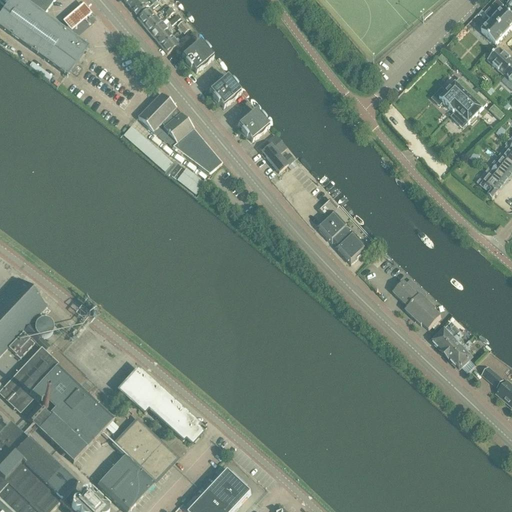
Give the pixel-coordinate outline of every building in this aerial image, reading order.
[(0,29),(66,77),(76,63),(88,47),(71,36),(43,16),(54,0),(9,0),(0,13),(0,29)] [(122,0),(122,1),(129,9),(138,0),(122,0)] [(157,3),(154,0),(138,0),(129,9),(136,17),(148,7),(149,9),(152,7),(157,3)] [(497,2),(484,16),(486,17),(492,22),(506,36),(511,29),(511,20),(502,11),(501,10),(503,8),(497,2)] [(142,27),(154,17),(152,14),(153,13),(152,11),(154,9),(152,7),(149,9),(136,20),(142,27)] [(92,18),(83,9),(74,15),(63,25),(71,36),(83,26),(92,18)] [(165,15),(168,18),(173,14),(170,10),(165,15)] [(148,34),(160,24),(158,22),(160,20),(158,18),(160,16),(158,14),(154,17),(142,27),(148,34)] [(160,24),(148,34),(154,42),(170,28),(171,28),(180,21),(176,17),(163,28),(160,24)] [(492,22),(481,34),(496,47),(506,36),(492,22)] [(178,33),(185,27),(182,24),(176,28),(178,30),(176,32),(178,33)] [(185,27),(178,33),(179,35),(181,34),(182,36),(188,31),(185,27)] [(160,49),(172,38),(170,36),(172,35),(170,32),(172,30),(171,28),(170,28),(154,42),(160,49)] [(172,38),(160,49),(166,56),(178,46),(182,42),(181,40),(178,42),(176,40),(175,42),(172,38)] [(195,76),(200,72),(201,72),(202,71),(203,70),(205,69),(206,68),(207,67),(208,66),(208,65),(213,61),(208,55),(209,55),(204,48),(203,49),(198,44),(194,47),(192,48),(191,48),(190,49),(189,50),(187,51),(187,52),(186,53),(186,54),(185,55),(181,58),(185,64),(184,65),(188,70),(189,71),(191,70),(195,76)] [(511,62),(499,50),(487,62),(503,77),(511,68),(511,62)] [(447,62),(441,56),(437,61),(443,67),(447,62)] [(511,68),(503,77),(511,85),(511,68)] [(218,84),(216,85),(215,86),(214,87),(214,88),(213,88),(213,89),(208,93),(213,99),(211,100),(217,106),(218,105),(223,111),(227,107),(229,106),(230,106),(231,105),(232,104),(233,104),(233,103),(234,102),(235,101),(236,100),(240,96),(235,90),(236,90),(231,83),(230,84),(225,79),(221,82),(220,83),(219,83),(218,84)] [(473,94),(459,81),(439,102),(453,115),(473,94)] [(487,107),(473,94),(453,115),(455,114),(468,126),(470,125),(471,126),(476,121),(475,119),(487,107)] [(221,166),(176,112),(175,111),(160,96),(137,120),(152,134),(157,129),(162,133),(160,135),(164,140),(168,137),(176,146),(172,149),(208,177),(221,166)] [(494,108),(490,112),(501,122),(505,118),(494,108)] [(254,112),(250,116),(248,117),(247,117),(246,118),(245,119),(243,120),(242,122),(241,123),(237,127),(241,133),(240,134),(245,140),(247,139),(251,144),(256,141),(257,140),(259,140),(260,139),(261,138),(262,137),(263,136),(264,135),(264,134),(269,130),(264,124),(265,123),(260,117),(259,118),(254,112)] [(278,175),(287,168),(294,162),(274,137),(259,150),(262,153),(261,154),(278,175)] [(506,148),(499,156),(511,166),(511,143),(510,142),(509,141),(505,147),(506,148)] [(511,177),(511,166),(499,156),(488,170),(506,185),(511,177)] [(506,185),(488,170),(477,185),(489,195),(487,198),(492,202),(506,185)] [(319,212),(320,213),(327,221),(317,230),(351,267),(373,246),(339,210),(338,211),(330,202),(319,212)] [(17,281),(0,298),(0,357),(7,350),(19,361),(34,346),(22,335),(46,308),(17,281)] [(403,284),(393,295),(408,309),(405,313),(421,328),(422,326),(429,332),(441,319),(434,313),(436,312),(423,300),(426,297),(410,282),(406,286),(403,284)] [(45,340),(46,340),(47,339),(48,339),(49,338),(50,338),(51,337),(52,336),(52,335),(53,334),(53,332),(53,331),(53,330),(53,329),(52,328),(52,327),(51,326),(50,325),(49,324),(48,324),(47,323),(46,323),(45,323),(44,323),(42,323),(41,323),(40,324),(39,324),(38,325),(38,326),(37,327),(36,328),(36,329),(36,330),(36,332),(36,333),(36,334),(37,335),(37,336),(38,337),(39,338),(41,339),(42,340),(43,340),(44,340),(45,340)] [(441,353),(453,341),(448,335),(452,332),(451,331),(454,328),(451,325),(431,343),(441,353)] [(462,350),(466,346),(460,340),(463,337),(460,334),(453,341),(441,353),(450,362),(462,350)] [(462,350),(450,362),(459,371),(472,360),(466,354),(470,351),(469,350),(472,347),(469,343),(466,346),(462,350)] [(39,408),(38,409),(37,409),(38,409),(26,421),(29,425),(31,426),(38,432),(37,433),(38,433),(44,438),(43,438),(44,439),(50,444),(49,444),(50,445),(50,444),(57,451),(58,451),(64,457),(64,458),(65,458),(72,464),(71,465),(72,465),(73,464),(78,458),(78,459),(79,458),(79,457),(112,423),(113,422),(41,352),(0,394),(0,397),(19,415),(32,401),(39,408)] [(503,382),(488,369),(481,377),(497,390),(503,382)] [(147,411),(182,443),(184,441),(191,447),(201,436),(195,430),(197,427),(137,373),(118,393),(143,416),(147,411)] [(511,387),(507,384),(496,396),(511,409),(511,387)] [(96,488),(121,511),(129,511),(177,462),(136,423),(112,447),(124,458),(96,488)] [(0,511),(53,511),(61,504),(69,511),(97,511),(98,511),(97,510),(97,509),(96,509),(96,508),(95,507),(94,507),(93,506),(92,506),(91,506),(90,506),(90,505),(90,504),(89,503),(89,502),(88,501),(87,500),(86,499),(85,499),(84,499),(83,499),(82,499),(81,499),(80,499),(79,500),(78,501),(77,502),(77,503),(77,504),(75,506),(67,498),(75,489),(68,483),(69,482),(67,481),(61,476),(60,474),(59,474),(54,469),(52,467),(52,468),(46,462),(47,462),(45,460),(45,461),(39,455),(40,455),(38,453),(37,454),(32,449),(32,448),(31,447),(30,447),(27,444),(26,444),(9,428),(0,436),(0,511)] [(191,511),(235,511),(251,495),(228,474),(191,511)]
